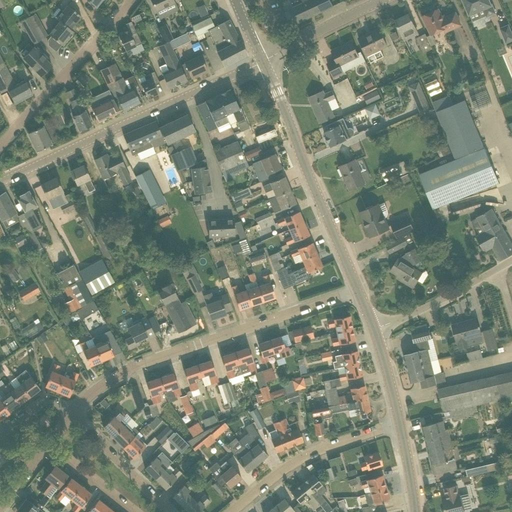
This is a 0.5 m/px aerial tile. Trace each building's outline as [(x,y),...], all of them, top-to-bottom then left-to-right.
[(150,0),(156,12),(157,11),(174,3),(172,0),(150,0)] [(289,9),(296,24),(333,7),(330,0),(301,0),(303,3),(289,9)] [(492,5),(491,5),(489,0),(462,0),(469,15),(483,9),(487,17),(495,13),(492,5)] [(71,30),(81,17),(67,6),(56,19),(59,21),(71,30)] [(208,15),(205,8),(198,11),(201,18),(208,15)] [(438,9),(423,17),(431,35),(443,29),(445,32),(461,25),(455,13),(443,19),(438,9)] [(35,14),(28,18),(41,40),(47,36),(35,14)] [(409,14),(395,21),(404,40),(418,34),(414,27),(415,27),(409,14)] [(41,40),(28,18),(21,22),(34,45),(41,41),(41,40)] [(219,26),(215,28),(210,18),(192,27),(196,36),(207,31),(218,52),(217,52),(225,67),(247,56),(229,20),(219,25),(219,26)] [(74,33),(71,30),(59,21),(49,34),(63,46),(74,33)] [(164,44),(168,42),(173,40),(166,24),(157,28),(164,44)] [(506,43),(511,40),(511,34),(508,25),(500,29),(506,43)] [(128,31),(118,35),(127,55),(132,53),(130,49),(136,46),(141,44),(136,33),(131,35),(128,31)] [(366,35),(359,39),(367,56),(387,46),(380,31),(367,37),(366,35)] [(390,35),(393,41),(399,38),(396,32),(395,32),(396,34),(391,36),(390,34),(390,35)] [(423,54),(433,49),(425,34),(416,38),(423,54)] [(161,74),(169,89),(187,81),(187,80),(180,66),(180,65),(179,65),(168,42),(164,44),(158,47),(166,64),(160,67),(163,73),(161,74)] [(343,73),(365,62),(361,51),(357,53),(351,42),(332,52),(336,60),(327,64),(334,77),(343,73)] [(31,66),(41,76),(40,76),(41,77),(52,66),(51,66),(45,60),(47,59),(37,48),(35,50),(33,48),(23,58),(30,65),(30,66),(31,66)] [(184,64),(180,66),(187,80),(191,78),(191,79),(207,71),(200,56),(184,63),(184,64)] [(7,90),(15,104),(33,95),(25,80),(15,85),(3,63),(0,64),(0,91),(1,93),(7,90)] [(123,111),(140,103),(133,88),(127,91),(121,78),(114,64),(100,70),(113,98),(116,96),(123,111)] [(77,79),(87,85),(91,77),(81,72),(77,79)] [(159,83),(154,72),(139,79),(141,83),(140,83),(147,99),(158,94),(154,85),(159,83)] [(431,95),(442,91),(437,79),(426,83),(431,95)] [(91,126),(92,125),(74,88),(66,93),(76,115),(73,116),(80,131),(81,131),(83,131),(86,130),(87,128),(88,127),(87,126),(90,124),(91,126)] [(431,108),(422,88),(411,94),(420,113),(431,108)] [(367,104),(381,98),(377,89),(363,96),(367,104)] [(230,90),(218,95),(227,115),(232,113),(241,132),(249,128),(240,108),(239,108),(230,90)] [(335,98),(332,91),(324,95),(323,91),(309,98),(320,123),(334,117),(327,102),(335,98)] [(216,125),(217,126),(228,122),(226,116),(227,115),(218,95),(205,101),(216,125)] [(465,100),(453,105),(449,96),(432,103),(436,112),(454,156),(447,159),(449,163),(419,174),(433,209),(499,183),(485,148),(484,148),(484,147),(465,100)] [(120,112),(112,98),(110,99),(102,102),(99,97),(97,97),(89,100),(89,102),(91,107),(91,108),(98,123),(116,114),(120,112)] [(216,125),(205,101),(196,105),(208,132),(218,127),(217,126),(216,125)] [(60,125),(69,121),(61,103),(51,107),(60,125)] [(370,119),(380,114),(375,103),(365,108),(370,119)] [(187,115),(160,128),(167,144),(172,141),(175,148),(182,145),(178,138),(194,131),(187,115)] [(349,116),(343,118),(327,126),(329,130),(324,133),(326,137),(328,143),(329,142),(331,146),(330,147),(358,135),(349,116)] [(53,132),(51,127),(47,118),(40,122),(42,127),(28,133),(37,152),(51,145),(51,144),(58,141),(53,132)] [(162,137),(156,122),(123,135),(129,150),(130,150),(132,156),(152,147),(152,148),(164,143),(161,137),(162,137)] [(258,143),(277,135),(274,129),(256,137),(258,143)] [(237,142),(224,147),(214,151),(217,161),(221,171),(246,161),(237,142)] [(248,158),(261,152),(258,146),(245,151),(248,158)] [(170,156),(176,172),(197,163),(191,147),(170,156)] [(107,154),(94,160),(103,180),(116,174),(115,172),(117,171),(123,185),(131,182),(124,168),(125,168),(119,155),(109,160),(107,154)] [(280,168),(274,155),(261,160),(261,161),(256,163),(258,168),(254,169),(260,183),(275,176),(273,172),(280,168)] [(361,157),(356,159),(360,170),(366,168),(361,157)] [(365,183),(355,161),(355,160),(339,167),(344,177),(346,181),(345,181),(349,190),(365,183)] [(404,160),(381,168),(384,179),(408,172),(404,160)] [(248,167),(246,161),(221,171),(224,177),(248,167)] [(90,179),(83,165),(70,171),(77,185),(84,182),(88,192),(94,189),(89,179),(90,179)] [(209,179),(207,166),(191,169),(193,182),(209,179)] [(148,171),(136,177),(147,199),(159,194),(148,171)] [(273,189),(276,196),(289,190),(284,177),(270,182),(270,183),(262,186),(265,192),(273,189)] [(63,192),(56,178),(41,185),(47,199),(55,195),(60,206),(67,202),(62,192),(63,192)] [(211,192),(209,179),(193,182),(195,195),(211,192)] [(233,203),(252,195),(248,187),(230,195),(233,203)] [(289,190),(276,196),(268,200),(271,207),(274,213),(282,209),(282,210),(295,204),(289,190)] [(23,213),(32,231),(41,227),(32,209),(36,207),(28,191),(27,192),(24,192),(23,194),(19,196),(20,196),(17,198),(24,213),(23,213)] [(0,195),(0,218),(1,221),(16,213),(5,193),(0,195)] [(244,209),(241,202),(234,205),(237,212),(244,209)] [(378,205),(366,210),(360,213),(366,227),(370,237),(379,233),(388,229),(378,205)] [(484,251),(485,252),(492,247),(501,261),(511,254),(511,245),(491,210),(477,218),(471,221),(479,236),(476,237),(484,251)] [(258,225),(271,219),(273,219),(270,212),(255,219),(258,225)] [(304,223),(299,212),(284,218),(276,221),(278,226),(286,223),(289,230),(304,223)] [(23,213),(16,217),(26,235),(32,231),(23,213)] [(414,230),(414,229),(408,216),(391,224),(397,238),(414,230)] [(222,236),(221,220),(208,221),(209,237),(222,236)] [(235,236),(234,220),(221,220),(222,236),(235,236)] [(304,223),(289,230),(292,236),(284,239),(287,245),(309,235),(304,223)] [(244,231),(237,233),(240,240),(246,237),(244,231)] [(17,248),(27,243),(22,234),(13,239),(17,248)] [(103,235),(95,238),(105,258),(113,255),(103,235)] [(390,253),(403,246),(408,244),(404,238),(386,247),(390,253)] [(251,254),(246,239),(238,242),(240,247),(244,256),(251,254)] [(290,252),(292,257),(299,254),(302,260),(317,254),(312,243),(290,252)] [(398,259),(391,271),(399,276),(400,275),(403,277),(401,280),(413,288),(422,274),(410,266),(411,264),(412,265),(420,261),(414,249),(406,254),(402,261),(398,259)] [(278,252),(269,256),(275,272),(277,271),(281,270),(277,260),(281,259),(278,252)] [(281,270),(277,271),(281,283),(283,289),(310,278),(308,272),(322,266),(317,254),(302,260),(305,267),(296,271),(288,274),(285,268),(281,270)] [(112,282),(101,262),(80,273),(91,294),(112,282)] [(55,274),(60,283),(63,289),(64,288),(80,280),(77,274),(72,265),(55,274)] [(14,269),(7,274),(13,283),(20,279),(14,269)] [(254,273),(252,274),(248,275),(250,283),(256,281),(255,275),(254,273)] [(193,294),(201,290),(194,275),(186,279),(193,294)] [(258,287),(263,302),(275,298),(267,275),(262,277),(265,284),(258,287)] [(80,280),(64,288),(70,300),(64,303),(69,312),(92,300),(81,279),(80,280)] [(35,283),(19,292),(24,301),(40,292),(35,283)] [(180,304),(178,299),(170,284),(162,288),(157,291),(165,306),(178,333),(196,324),(185,302),(180,304)] [(239,310),(251,306),(246,291),(239,293),(236,286),(231,288),(239,310)] [(251,306),(263,302),(258,287),(246,291),(251,306)] [(213,300),(211,294),(204,296),(207,305),(206,306),(211,320),(225,315),(224,312),(231,309),(226,295),(213,300)] [(97,310),(92,301),(86,305),(91,314),(97,310)] [(131,337),(125,340),(130,350),(139,345),(138,342),(147,337),(149,340),(155,337),(151,328),(145,316),(132,323),(133,325),(127,328),(131,337)] [(349,316),(327,321),(329,328),(335,326),(336,332),(352,329),(349,316)] [(463,322),(452,325),(457,343),(459,350),(483,343),(479,328),(480,328),(480,326),(479,326),(477,319),(476,319),(477,321),(463,324),(463,322)] [(314,338),(313,336),(311,326),(292,331),(295,343),(314,338)] [(352,329),(336,332),(338,338),(331,339),(333,346),(355,341),(352,329)] [(497,348),(493,329),(484,331),(489,350),(497,348)] [(429,362),(427,357),(429,357),(427,350),(430,349),(428,340),(431,339),(429,330),(412,334),(414,343),(416,343),(418,352),(403,355),(407,368),(429,362)] [(103,334),(99,336),(102,343),(95,346),(101,361),(113,356),(103,334)] [(275,359),(289,355),(286,347),(284,348),(281,337),(269,341),(274,354),(275,359)] [(266,356),(274,354),(269,341),(258,344),(261,355),(259,356),(262,364),(268,362),(266,356)] [(89,366),(101,361),(95,346),(88,349),(85,342),(80,344),(89,366)] [(234,352),(242,374),(255,369),(253,363),(253,362),(248,348),(234,352)] [(467,351),(468,360),(482,359),(481,349),(467,351)] [(322,360),(331,358),(330,351),(321,352),(322,360)] [(344,367),(359,363),(357,351),(341,354),(341,355),(334,356),(336,361),(333,362),(334,369),(344,367)] [(228,379),(236,376),(242,374),(234,352),(220,357),(226,372),(228,379)] [(216,375),(211,360),(197,365),(201,377),(208,375),(212,384),(218,382),(216,375)] [(438,360),(431,362),(431,361),(429,362),(407,368),(410,382),(419,380),(422,388),(437,385),(434,374),(441,372),(438,360)] [(347,379),(362,376),(359,363),(344,367),(346,374),(339,375),(340,380),(347,379)] [(45,386),(57,391),(63,376),(56,374),(59,366),(54,364),(45,386)] [(201,377),(197,365),(183,370),(188,384),(191,391),(198,389),(195,379),(201,377)] [(275,379),(272,368),(262,371),(265,382),(275,379)] [(63,376),(57,391),(69,396),(78,374),(66,369),(63,376)] [(20,385),(30,397),(40,389),(25,370),(21,373),(26,380),(20,384),(20,385)] [(265,382),(262,371),(254,374),(261,394),(264,403),(271,401),(271,400),(271,399),(269,394),(265,382)] [(178,387),(174,373),(160,378),(164,390),(168,403),(175,400),(174,397),(181,395),(178,388),(178,387)] [(305,388),(303,379),(303,377),(301,378),(301,377),(294,379),(295,380),(291,380),(294,391),(305,388)] [(19,405),(30,397),(20,385),(20,384),(15,378),(5,386),(19,405)] [(151,397),(153,404),(154,404),(161,401),(158,392),(164,390),(160,378),(146,383),(151,397)] [(488,402),(483,379),(467,383),(438,390),(443,413),(444,413),(463,408),(488,402)] [(0,400),(9,413),(19,405),(5,386),(1,381),(0,381),(0,389),(5,395),(0,399),(0,400)] [(224,383),(230,402),(236,399),(230,381),(224,383)] [(230,402),(224,383),(218,386),(224,404),(230,402)] [(130,388),(133,398),(138,412),(144,406),(140,395),(137,386),(130,388)] [(335,387),(331,388),(324,389),(328,407),(339,405),(367,399),(364,386),(350,389),(351,394),(338,397),(335,387)] [(298,391),(286,395),(285,395),(288,403),(300,399),(298,391)] [(279,398),(277,394),(273,392),(269,394),(271,399),(271,401),(279,398)] [(186,414),(192,412),(187,395),(180,398),(186,414)] [(339,405),(340,410),(347,408),(348,410),(354,409),(356,414),(370,411),(367,399),(339,405)] [(0,419),(9,413),(0,400),(0,419)] [(143,411),(147,420),(159,413),(155,405),(143,411)] [(340,410),(339,405),(328,407),(328,408),(312,411),(315,428),(323,426),(322,419),(331,417),(329,412),(340,410)] [(259,430),(266,426),(257,407),(249,411),(259,430)] [(444,413),(445,420),(453,418),(454,421),(465,419),(463,408),(444,413)] [(121,410),(114,417),(113,417),(103,427),(113,437),(126,425),(121,420),(125,415),(121,410)] [(217,422),(214,415),(202,420),(205,427),(217,422)] [(154,430),(161,419),(155,416),(148,426),(154,430)] [(279,421),(289,447),(303,441),(298,429),(287,434),(285,430),(288,428),(285,419),(279,421)] [(169,424),(178,436),(186,431),(183,425),(180,428),(174,420),(169,424)] [(279,421),(273,423),(277,433),(280,431),(282,436),(271,440),(276,452),(289,447),(279,421)] [(187,428),(192,437),(203,430),(198,422),(187,428)] [(213,439),(227,427),(224,422),(206,430),(211,435),(213,439)] [(438,422),(422,427),(431,465),(432,465),(434,475),(435,475),(434,473),(457,468),(455,459),(448,430),(440,432),(438,422)] [(113,437),(124,448),(134,437),(130,433),(132,431),(126,425),(113,437)] [(155,438),(161,445),(162,444),(167,439),(174,432),(167,426),(155,438)] [(194,450),(211,435),(206,430),(186,442),(194,450)] [(176,434),(174,435),(173,434),(167,440),(177,449),(184,442),(176,434)] [(146,445),(140,439),(138,441),(134,437),(124,448),(134,458),(146,445)] [(253,438),(248,442),(243,447),(242,446),(257,464),(267,456),(253,438)] [(232,455),(247,473),(257,464),(242,446),(237,451),(232,455)] [(367,470),(382,465),(378,452),(363,457),(365,463),(359,464),(361,471),(367,469),(367,470)] [(155,458),(145,469),(155,479),(164,470),(159,465),(166,458),(161,453),(156,458),(155,458)] [(194,454),(189,461),(197,467),(202,461),(194,454)] [(342,463),(340,456),(328,460),(330,468),(334,480),(346,476),(344,470),(340,471),(338,464),(342,463)] [(219,466),(223,470),(214,477),(221,486),(225,482),(229,487),(241,478),(231,466),(230,467),(225,461),(219,466)] [(466,477),(497,469),(496,462),(465,469),(466,477)] [(50,498),(67,476),(55,466),(45,478),(47,480),(39,490),(46,495),(50,498)] [(155,479),(165,489),(176,479),(176,478),(181,473),(176,467),(169,475),(164,470),(155,479)] [(330,468),(324,470),(328,482),(334,480),(330,468)] [(325,489),(313,475),(302,484),(320,505),(325,501),(320,495),(325,492),(325,489)] [(371,493),(386,488),(381,475),(360,482),(362,488),(368,486),(371,493)] [(350,486),(357,484),(355,478),(348,480),(350,486)] [(81,487),(70,479),(56,497),(60,501),(65,495),(71,499),(81,487)] [(173,497),(183,507),(192,498),(187,493),(194,486),(189,481),(183,486),(173,497)] [(302,484),(291,493),(299,503),(309,495),(311,499),(308,501),(315,509),(320,505),(302,484)] [(445,511),(461,511),(464,511),(460,495),(459,495),(457,485),(444,489),(447,501),(443,502),(445,511)] [(72,510),(74,511),(76,511),(91,495),(81,487),(71,499),(77,504),(72,510)] [(373,511),(379,511),(377,505),(390,500),(386,488),(371,493),(373,499),(366,501),(368,507),(361,508),(362,511),(373,511)] [(192,498),(183,507),(187,511),(198,511),(204,506),(209,501),(204,496),(197,503),(192,498)] [(42,511),(26,499),(17,511),(42,511)] [(274,507),(277,511),(294,511),(284,499),(274,507)] [(107,511),(109,509),(98,500),(88,511),(107,511)]
